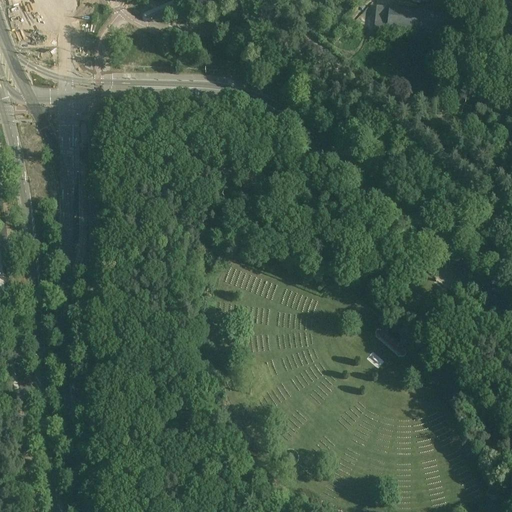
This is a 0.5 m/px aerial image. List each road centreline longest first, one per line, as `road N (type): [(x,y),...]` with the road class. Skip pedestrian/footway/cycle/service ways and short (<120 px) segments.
road 1 (primary): [(79,511),(69,413),(65,93)]
road 2 (tertiary): [(211,89),(290,119),(511,310)]
road 3 (primary): [(35,302),(55,511)]
road 4 (tertiary): [(211,89),(80,80),(65,70)]
road 5 (tertiary): [(65,93),(211,89)]
road 6 (primary): [(28,178),(35,302)]
